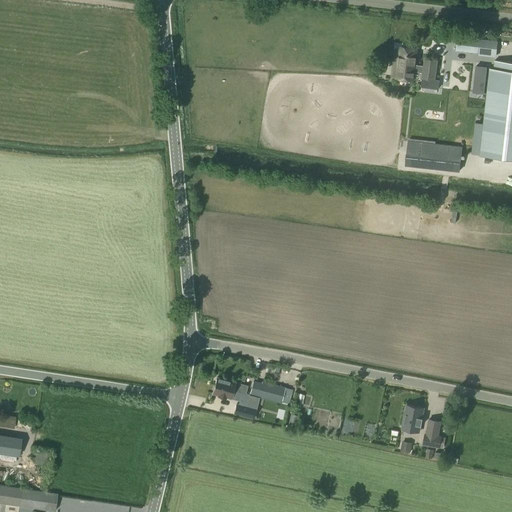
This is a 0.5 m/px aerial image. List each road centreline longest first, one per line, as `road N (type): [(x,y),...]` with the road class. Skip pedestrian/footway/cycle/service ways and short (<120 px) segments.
road 1 (tertiary): [(193,342),(163,0)]
road 2 (unclassified): [(193,342),(511,404)]
road 3 (unclassified): [(511,21),(315,0)]
road 4 (unclassified): [(181,399),(0,372)]
